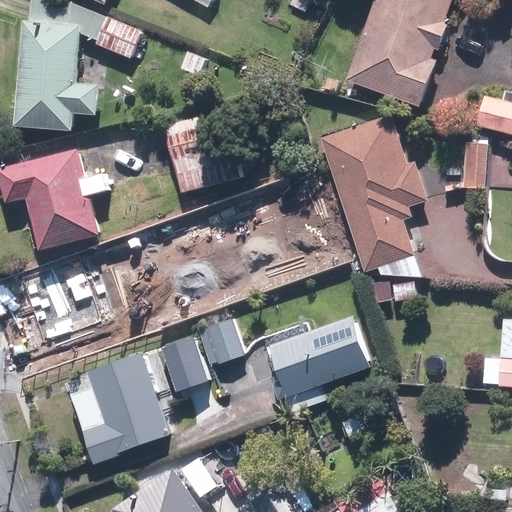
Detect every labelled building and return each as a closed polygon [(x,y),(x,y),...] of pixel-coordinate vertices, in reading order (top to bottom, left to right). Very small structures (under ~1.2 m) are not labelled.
[(145,31),(87,8),(77,3),(45,0),(35,0),(34,22),(29,21),(20,125),(76,130),(78,111),(99,113),(101,86),(81,84),(85,34),(101,40),(100,43),(134,57),(145,31)] [(315,0),(289,0),(287,6),(309,15),(315,0)] [(379,0),(350,79),(421,105),(438,59),(435,58),(455,0),(379,0)] [(210,58),(189,50),(181,70),(202,78),(210,58)] [(511,103),(489,98),(482,126),(511,133),(511,103)] [(171,126),(187,191),(240,178),(224,113),(171,126)] [(394,116),(325,139),(369,272),(417,256),(406,220),(416,216),(413,207),(431,201),(419,164),(410,166),(394,116)] [(489,144),(469,144),(468,185),(487,186),(489,144)] [(103,234),(82,149),(4,168),(13,202),(32,197),(45,249),(103,234)] [(324,218),(282,234),(299,280),(341,264),(324,218)] [(134,235),(125,254),(103,246),(86,290),(152,316),(163,289),(194,305),(262,276),(246,240),(194,259),(134,235)] [(277,375),(285,398),(373,367),(355,317),(270,348),(280,374),(277,375)] [(248,353),(236,319),(203,330),(213,361),(221,359),(222,362),(248,353)] [(511,319),(507,319),(502,384),(511,384),(511,319)] [(213,381),(200,344),(171,354),(184,391),(213,381)] [(175,434),(146,353),(93,371),(111,423),(90,430),(101,462),(125,453),(124,451),(175,434)] [(178,471),(118,510),(119,511),(205,511),(199,502),(222,486),(203,458),(180,473),(178,471)] [(256,501),(262,511),(307,511),(315,507),(295,476),(256,501)] [(405,511),(381,476),(341,504),(346,511),(405,511)]
